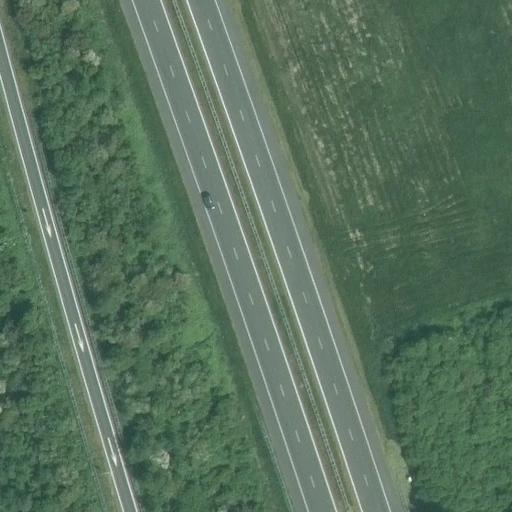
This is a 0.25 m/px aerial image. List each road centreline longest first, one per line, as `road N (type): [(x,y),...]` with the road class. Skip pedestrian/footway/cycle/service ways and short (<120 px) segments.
road 1 (motorway): [(377,511),(202,0)]
road 2 (motorway): [(145,0),(319,511)]
road 3 (motorway): [(0,56),(130,511)]
